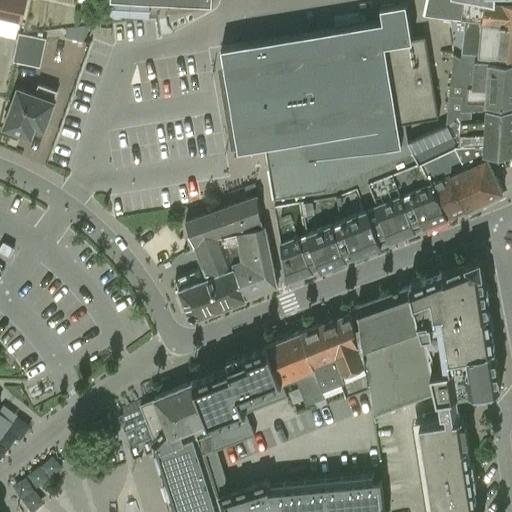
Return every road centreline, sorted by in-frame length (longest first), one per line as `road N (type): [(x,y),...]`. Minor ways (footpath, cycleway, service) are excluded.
road 1 (residential): [(500,221),(175,348)]
road 2 (residential): [(175,348),(129,265),(94,228),(68,204),(0,170)]
road 3 (residential): [(366,427),(240,467),(253,511)]
road 4 (residential): [(175,348),(132,369),(58,426)]
